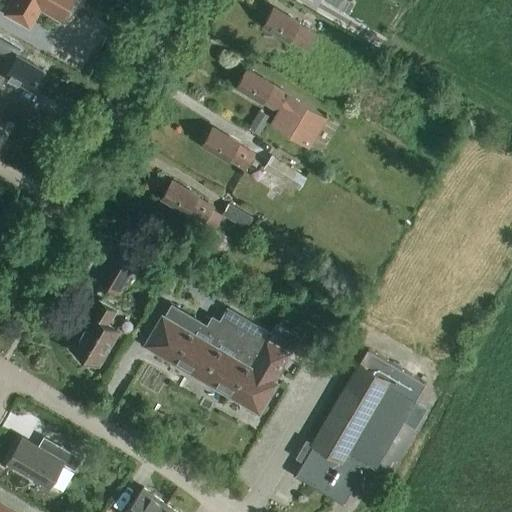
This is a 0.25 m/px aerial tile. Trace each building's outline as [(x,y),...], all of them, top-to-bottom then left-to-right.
[(70,0),(15,0),(8,13),(29,25),(40,6),(60,18),(70,0)] [(347,0),(322,0),(342,11),(348,1),(347,0)] [(298,23),(273,8),(263,25),(289,41),(290,39),(306,49),(315,34),(298,24),(298,23)] [(0,69),(32,89),(43,70),(19,55),(18,56),(8,50),(0,63),(0,69)] [(246,69),(236,87),(262,101),(262,100),(278,109),(280,111),(272,125),(312,149),(330,121),(287,94),(252,73),(246,69)] [(248,127),(260,134),(270,116),(259,109),(248,127)] [(212,128),(202,145),(228,160),(229,159),(244,168),(250,158),(253,153),(236,143),(237,142),(212,128)] [(306,177),(272,155),(263,169),(298,190),(306,177)] [(172,181),(162,198),(187,213),(187,212),(216,229),(223,216),(246,229),(253,217),(228,203),(222,213),(195,197),(196,195),(172,181)] [(226,237),(216,230),(205,247),(215,254),(226,237)] [(98,281),(119,293),(134,267),(113,255),(98,281)] [(166,288),(176,294),(184,280),(174,274),(166,288)] [(116,310),(100,301),(72,348),(99,364),(119,330),(108,323),(116,310)] [(171,304),(147,344),(259,410),(275,383),(271,381),(284,359),(288,351),(292,353),(301,337),(276,322),(270,332),(227,307),(220,320),(212,316),(207,325),(171,304)] [(436,357),(448,336),(439,331),(427,352),(436,357)] [(368,348),(360,362),(313,442),(315,443),(296,474),(344,502),(367,463),(376,468),(426,383),(368,348)] [(21,439),(8,462),(50,487),(64,463),(75,470),(82,459),(44,436),(37,448),(21,439)] [(160,511),(166,505),(143,488),(124,511),(160,511)]
